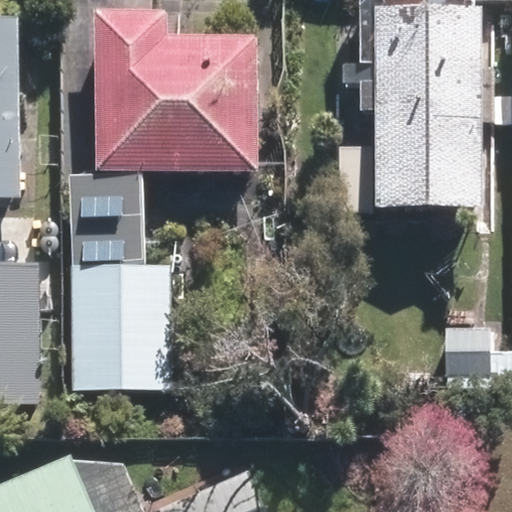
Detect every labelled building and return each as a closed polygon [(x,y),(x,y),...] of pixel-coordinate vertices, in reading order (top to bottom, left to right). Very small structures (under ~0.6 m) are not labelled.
[(479,21),(390,20),(389,205),(478,205),(479,21)] [(163,25),(113,25),(114,160),(260,159),(260,50),(163,50),(163,25)] [(0,191),(17,191),(15,31),(0,30),(0,191)] [(154,176),(85,176),(85,256),(153,256),(154,176)] [(52,259),(0,259),(0,391),(53,391),(52,259)] [(171,276),(83,276),(82,387),(170,387),(171,276)] [(491,333),(454,333),(453,372),(491,373),(491,333)] [(511,355),(501,356),(501,378),(511,378),(511,355)] [(0,511),(87,511),(72,473),(0,501),(0,511)]
